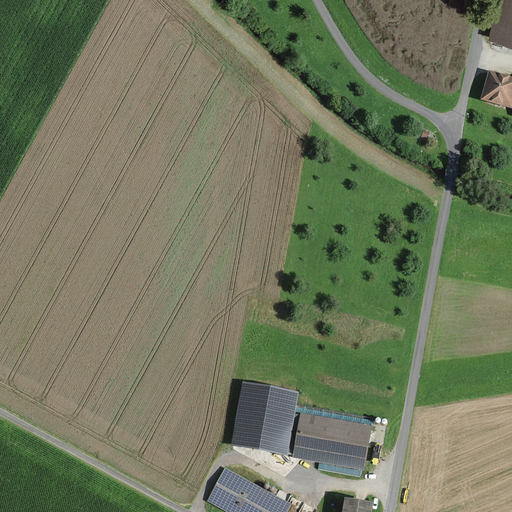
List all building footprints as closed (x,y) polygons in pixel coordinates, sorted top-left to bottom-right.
[(511,0),(498,0),(489,39),(511,44),(511,0)] [(511,80),(489,74),(481,103),(511,111),(511,80)] [(282,421),(284,403),(275,403),(274,421),(282,421)] [(284,421),(296,421),(297,404),(285,404),(284,421)] [(373,428),(301,415),(293,459),(365,472),(373,428)] [(287,511),(291,505),(226,469),(207,503),(224,511),(287,511)] [(372,511),(374,508),(345,503),(343,511),(372,511)]
